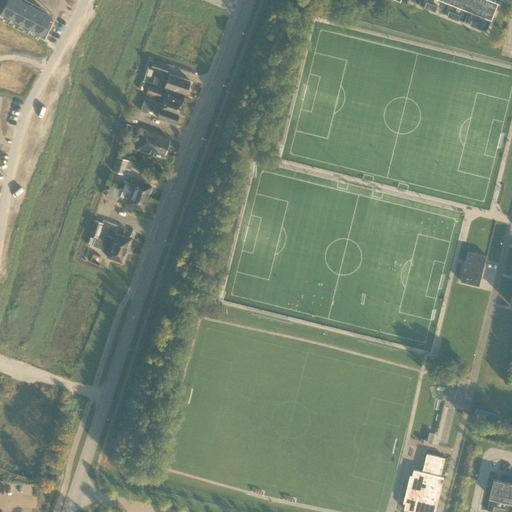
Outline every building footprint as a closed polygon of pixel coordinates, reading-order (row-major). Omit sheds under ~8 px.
[(6,0),(1,12),(11,17),(19,0),(6,0)] [(19,0),(11,17),(20,22),(29,5),(19,0)] [(459,0),(458,5),(469,10),(472,0),(459,0)] [(472,0),(469,10),(480,14),(486,0),(472,0)] [(494,0),(486,0),(480,14),(492,19),(499,2),(494,0)] [(29,5),(20,22),(30,27),(39,10),(29,5)] [(39,10),(30,27),(40,33),(40,32),(43,27),(45,23),(47,19),(49,15),(39,10)] [(187,28),(182,42),(201,49),(206,35),(187,28)] [(182,42),(177,55),(196,62),(201,49),(182,42)] [(150,67),(165,73),(168,64),(153,59),(150,67)] [(167,88),(183,94),(185,95),(190,81),(169,73),(166,79),(155,75),(152,82),(167,88)] [(147,92),(159,97),(159,96),(161,91),(161,90),(149,86),(147,92)] [(183,94),(167,88),(165,93),(161,91),(159,96),(163,97),(180,104),(183,94)] [(161,103),(155,100),(145,96),(143,100),(154,104),(176,113),(180,104),(163,97),(161,103)] [(178,114),(176,113),(154,104),(143,100),(140,110),(145,112),(147,107),(158,111),(156,117),(174,124),(178,114)] [(148,154),(150,149),(164,154),(169,139),(142,129),(135,150),(148,154)] [(132,161),(116,156),(111,170),(123,174),(125,168),(130,169),(132,161)] [(122,188),(146,198),(150,186),(136,181),(134,185),(125,181),(122,188)] [(120,188),(109,185),(105,195),(116,199),(117,195),(119,195),(119,196),(128,200),(127,204),(141,210),(146,198),(122,188),(120,188)] [(113,238),(105,235),(104,231),(99,230),(102,222),(94,220),(89,234),(95,236),(94,238),(126,250),(130,239),(115,233),(113,238)] [(121,262),(126,250),(94,238),(92,245),(101,248),(108,251),(106,256),(121,262)] [(461,281),(479,285),(486,255),(468,251),(461,281)] [(86,276),(81,291),(101,297),(106,282),(86,276)] [(81,291),(77,305),(96,311),(101,297),(81,291)] [(71,324),(66,339),(85,346),(90,331),(71,324)] [(66,339),(61,353),(81,360),(85,346),(66,339)] [(450,420),(452,406),(445,405),(439,436),(441,437),(445,419),(450,420)] [(19,410),(16,419),(45,428),(50,412),(38,409),(36,416),(19,410)] [(26,432),(17,460),(32,466),(36,454),(30,452),(35,435),(26,432)] [(0,437),(0,447),(10,451),(13,442),(0,437)] [(427,453),(423,471),(414,469),(404,509),(413,511),(412,511),(435,511),(444,476),(441,475),(445,457),(427,453)] [(494,479),(490,497),(503,500),(507,482),(494,479)] [(511,483),(507,482),(503,500),(511,502),(511,483)]
